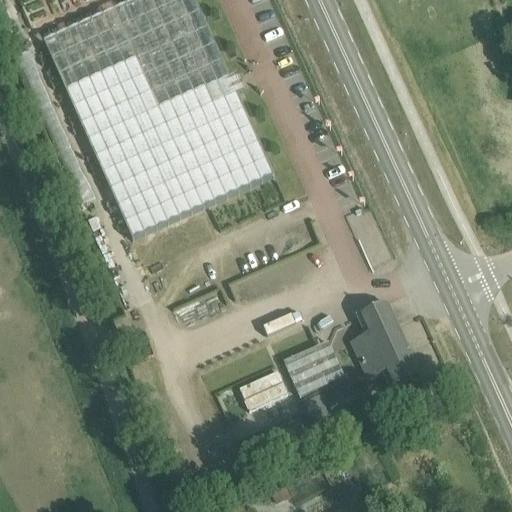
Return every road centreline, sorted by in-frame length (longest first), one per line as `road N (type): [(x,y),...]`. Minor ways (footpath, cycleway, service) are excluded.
road 1 (track): [(0,121),(144,511)]
road 2 (primary): [(449,290),(317,0)]
road 3 (primary): [(511,426),(449,290)]
